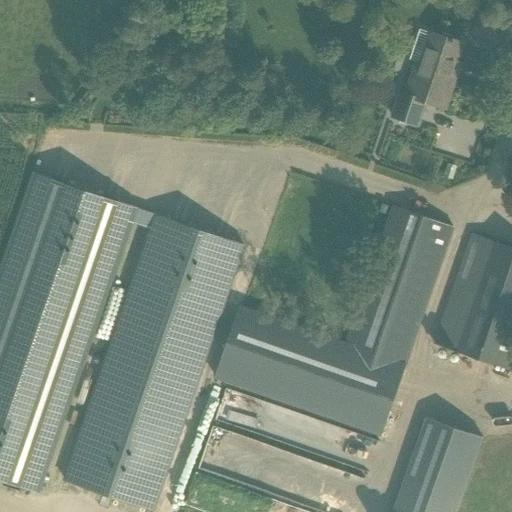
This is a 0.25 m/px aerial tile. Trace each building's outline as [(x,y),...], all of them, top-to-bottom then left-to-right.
[(472,33),(500,43),(505,28),(477,18),(472,33)] [(392,117),(399,119),(418,125),(425,102),(444,109),(455,76),(452,74),(462,43),(432,33),(421,64),(414,62),(412,65),(415,66),(404,98),(399,96),(392,117)] [(0,479),(41,493),(135,213),(137,208),(125,204),(32,173),(0,267),(0,479)] [(392,205),(345,344),(405,364),(453,227),(392,205)] [(154,511),(245,245),(152,214),(61,480),(154,511)] [(465,252),(433,344),(511,369),(511,248),(471,234),(465,252)] [(381,435),(405,364),(345,344),(238,307),(214,377),(381,435)] [(392,511),(456,511),(482,438),(426,418),(392,511)]
